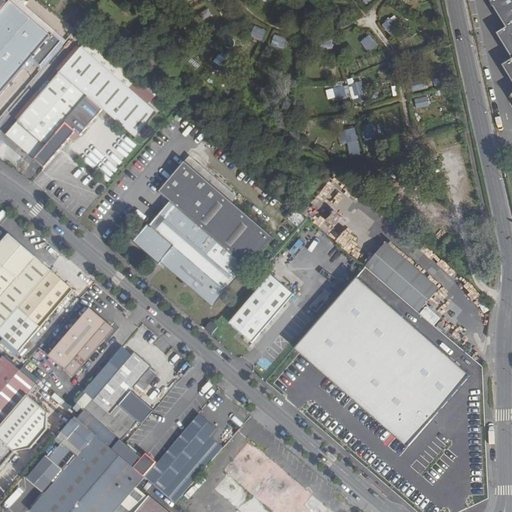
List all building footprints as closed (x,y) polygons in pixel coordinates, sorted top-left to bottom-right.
[(41,65),(61,42),(52,35),(51,36),(40,26),(46,18),(35,9),(29,17),(10,0),(9,0),(0,0),(0,95),(14,79),(21,84),(28,76),(21,71),(32,58),(41,65)] [(511,0),(493,0),(491,2),(507,27),(497,33),(511,56),(511,59),(503,65),(511,79),(511,94),(511,95),(511,0)] [(332,14),(319,16),(321,26),(333,23),(332,14)] [(299,16),(298,26),(311,26),(312,17),(299,16)] [(391,19),(383,25),(391,35),(399,28),(391,19)] [(266,32),(254,27),(250,36),(262,41),(266,32)] [(287,39),(275,36),(272,45),(284,49),(287,39)] [(377,46),(369,36),(362,42),(370,53),(377,46)] [(333,49),(331,39),(318,41),(320,51),(333,49)] [(136,138),(157,114),(128,89),(81,48),(6,135),(44,168),(75,131),(80,136),(103,109),(136,138)] [(235,66),(225,59),(220,66),(230,74),(235,66)] [(425,89),(423,79),(410,82),(412,92),(425,89)] [(364,94),(361,82),(352,84),(355,97),(364,94)] [(270,91),(260,84),(255,90),(265,98),(270,91)] [(343,86),(334,89),(337,101),(346,99),(343,86)] [(427,97),(415,100),(417,108),(429,106),(427,97)] [(372,124),(363,126),(365,138),(375,136),(372,124)] [(357,141),(354,128),(344,131),(347,143),(357,141)] [(237,196),(190,155),(185,161),(232,201),(237,196)] [(185,161),(159,191),(170,201),(150,226),(148,224),(134,241),(166,269),(167,268),(214,307),(272,236),(185,161)] [(352,256),(363,241),(352,233),(341,248),(352,256)] [(73,290),(9,234),(0,244),(0,335),(19,352),(73,290)] [(384,256),(371,270),(425,316),(437,302),(384,256)] [(294,295),(271,275),(229,322),(253,342),(294,295)] [(380,303),(385,293),(375,288),(370,298),(380,303)] [(115,329),(91,308),(49,356),(74,377),(115,329)] [(218,327),(211,321),(206,328),(212,334),(218,327)] [(435,448),(404,422),(430,392),(372,342),(320,403),(409,479),(435,448)] [(152,367),(135,353),(86,410),(80,416),(78,419),(113,449),(115,447),(122,440),(138,422),(119,405),(137,383),(144,390),(157,375),(150,368),(152,367)] [(21,370),(5,356),(0,361),(0,419),(5,423),(28,395),(38,385),(21,370)] [(49,413),(28,395),(5,423),(0,428),(0,470),(17,451),(32,449),(48,429),(49,413)] [(217,429),(200,415),(155,467),(172,481),(186,465),(199,476),(223,448),(211,437),(217,429)] [(113,449),(78,419),(76,417),(74,419),(58,438),(63,443),(51,458),(66,471),(55,483),(34,508),(34,511),(116,511),(137,488),(146,477),(135,468),(137,466),(143,458),(130,447),(122,440),(115,447),(113,449)] [(211,490),(238,511),(331,511),(244,442),(220,471),(224,474),(211,490)] [(66,471),(51,458),(40,470),(55,483),(66,471)] [(136,511),(149,497),(137,488),(116,511),(136,511)] [(168,511),(149,497),(136,511),(168,511)]
